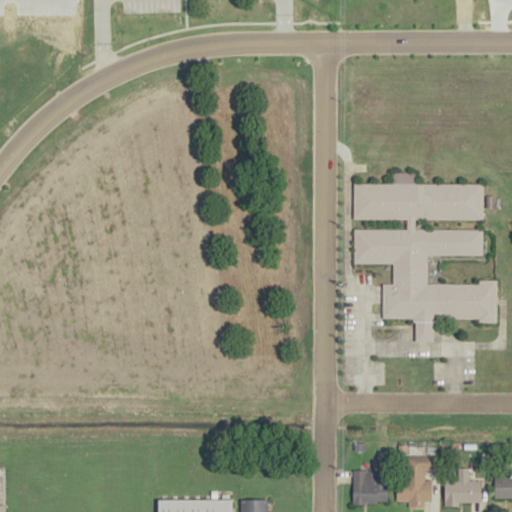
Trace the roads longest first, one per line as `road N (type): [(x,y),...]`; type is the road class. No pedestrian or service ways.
road 1 (residential): [(511,38),(197,46),(137,59),(45,119),(0,165)]
road 2 (residential): [(322,41),(322,353)]
road 3 (residential): [(511,400),(322,399)]
road 4 (residential): [(322,353),(322,511)]
